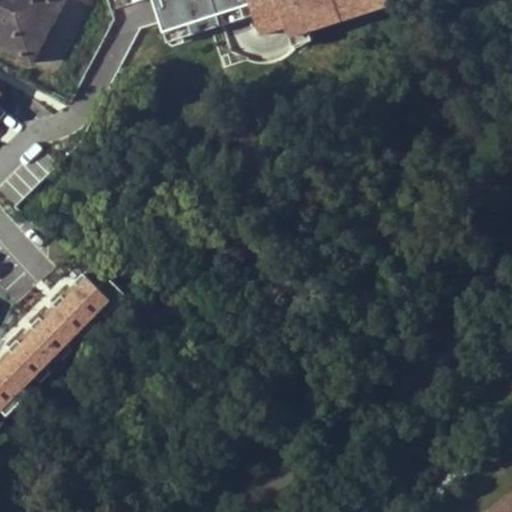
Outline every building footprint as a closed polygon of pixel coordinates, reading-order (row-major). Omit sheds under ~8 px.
[(0,0),(0,45),(32,63),(65,0),(0,0)] [(134,0),(136,3),(147,0),(152,0),(155,9),(163,33),(234,11),(251,6),(261,38),(286,29),(290,40),(392,6),(406,0),(134,0)] [(88,278),(0,365),(0,411),(2,413),(112,302),(88,278)] [(451,466),(449,465),(430,483),(442,497),(511,436),(511,435),(500,422),(486,434),(487,435),(451,466)] [(511,511),(511,495),(489,511),(511,511)]
